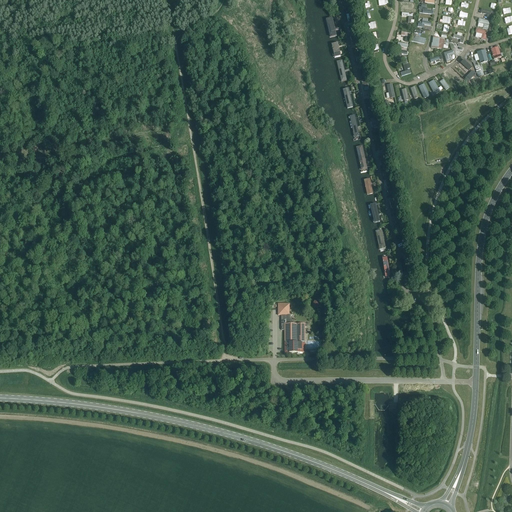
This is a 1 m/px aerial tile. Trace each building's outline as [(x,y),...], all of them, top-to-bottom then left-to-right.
[(510,26),(507,26),(508,32),(511,31),(511,28),(510,17),(503,19),(504,24),(509,23),(510,26)] [(326,19),(331,38),(338,37),(333,18),(326,19)] [(479,20),(478,24),(484,26),(483,30),(489,31),(491,22),(479,20)] [(488,32),(477,29),(476,34),(483,36),(481,41),(486,42),(488,32)] [(454,35),(453,38),(461,40),(460,43),(463,44),(464,38),(454,35)] [(433,37),(431,48),(441,49),(441,48),(447,49),(448,46),(443,46),(444,40),(437,39),(437,38),(433,37)] [(338,43),(332,45),(335,59),(342,57),(338,43)] [(503,58),(500,48),(492,50),(495,61),(503,58)] [(454,51),(444,54),(446,62),(450,61),(449,56),(455,55),(454,51)] [(489,62),(486,51),(478,53),(481,65),(489,62)] [(441,61),(440,57),(431,60),(433,67),(438,65),(437,62),(441,61)] [(462,61),(471,67),(473,63),(464,57),(462,61)] [(343,61),(337,62),(341,83),(347,81),(343,61)] [(405,72),(400,73),(401,77),(411,74),(410,70),(408,64),(403,65),(405,72)] [(464,74),(467,71),(458,65),(456,69),(464,74)] [(448,75),(456,82),(459,79),(451,72),(448,75)] [(435,95),(440,92),(434,80),(428,83),(435,95)] [(445,91),(449,88),(443,80),(440,82),(445,91)] [(392,84),(387,85),(390,99),(395,98),(392,84)] [(424,99),(430,96),(424,84),(419,87),(424,99)] [(414,100),(419,98),(415,87),(410,89),(414,100)] [(347,109),(353,108),(349,89),(343,90),(347,109)] [(355,142),(360,141),(354,112),(348,114),(355,142)] [(367,169),(363,148),(358,149),(363,170),(367,169)] [(374,194),(370,179),(364,180),(368,196),(374,194)] [(387,249),(382,230),(376,231),(380,250),(387,249)] [(388,258),(381,259),(385,278),(391,277),(388,258)] [(289,353),(304,353),(304,324),(295,324),(290,318),(290,303),(278,304),(278,317),(281,317),(281,330),(284,330),(284,353),(289,353)]
